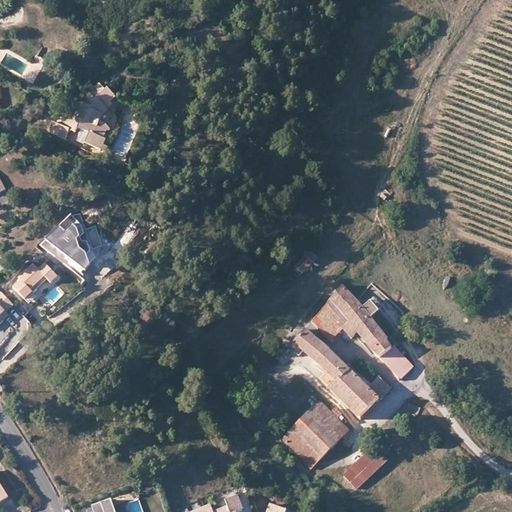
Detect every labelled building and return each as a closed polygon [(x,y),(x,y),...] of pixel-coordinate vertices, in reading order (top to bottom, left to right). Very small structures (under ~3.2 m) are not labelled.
[(85,144),(101,151),(103,146),(105,140),(102,139),(106,131),(109,132),(110,131),(105,125),(100,122),(103,115),(112,106),(111,103),(115,99),(107,90),(105,91),(99,86),(92,91),(93,92),(90,95),(85,105),(83,104),(80,110),(73,107),(67,121),(64,128),(56,125),(54,124),(50,134),(65,140),(70,132),(75,135),(78,129),(89,134),(85,144)] [(59,118),(56,125),(64,128),(67,121),(59,118)] [(391,196),(386,191),(382,195),(387,200),(391,196)] [(71,216),(59,226),(65,232),(72,225),(77,229),(79,237),(84,234),(82,227),(71,216)] [(65,232),(59,226),(45,240),(86,272),(90,267),(87,258),(86,254),(80,250),(77,241),(79,237),(77,229),(72,225),(65,232)] [(82,242),(79,237),(77,241),(80,250),(86,254),(87,258),(91,252),(87,243),(82,242)] [(312,265),(304,257),(294,268),(299,272),(302,275),(312,265)] [(59,280),(45,265),(38,271),(33,266),(18,279),(21,282),(13,289),(25,302),(33,295),(32,293),(45,280),(51,287),(59,280)] [(299,272),(294,268),(287,275),(293,279),(299,272)] [(362,310),(343,288),(331,300),(322,313),(312,323),(331,343),(343,330),(352,340),(358,334),(371,351),(384,363),(400,381),(413,369),(397,351),(399,349),(391,339),(387,341),(378,329),(370,320),(362,310)] [(479,301),(460,290),(455,299),(475,310),(479,301)] [(14,306),(1,292),(0,293),(0,325),(10,316),(6,312),(14,306)] [(362,310),(370,320),(379,313),(370,303),(362,310)] [(362,421),(380,403),(368,391),(372,387),(363,379),(362,380),(350,367),(347,370),(306,331),(295,345),(328,374),(337,383),(330,389),(362,421)] [(322,381),(330,389),(337,383),(328,374),(322,381)] [(368,391),(380,403),(391,391),(380,380),(372,387),(368,391)] [(313,408),(284,439),(311,468),(347,432),(314,398),(308,403),(313,408)] [(387,463),(374,449),(344,476),(357,491),(387,463)] [(0,503),(9,498),(0,483),(0,503)] [(197,511),(243,511),(238,497),(226,502),(229,509),(220,511),(213,511),(212,507),(197,511)] [(94,511),(127,511),(125,505),(114,508),(112,501),(93,508),(94,511)]
